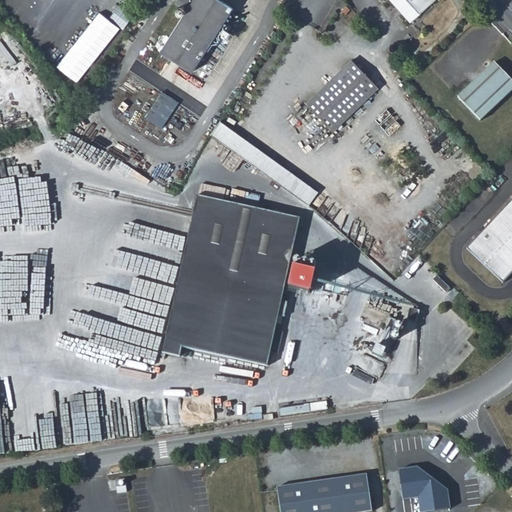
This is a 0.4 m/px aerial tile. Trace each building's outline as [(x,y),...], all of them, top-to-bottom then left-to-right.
[(220,0),(197,0),(177,33),(207,52),(234,9),(220,0)] [(400,0),(388,0),(403,18),(411,12),(400,0)] [(400,0),(411,12),(424,0),(400,0)] [(102,12),(60,67),(81,83),(122,27),(102,12)] [(194,74),(207,52),(177,33),(164,55),(194,74)] [(506,87),(511,82),(511,77),(493,55),(486,62),(506,87)] [(350,61),(306,103),(332,131),(376,88),(350,61)] [(466,78),(486,103),(506,87),(486,62),(466,78)] [(486,103),(466,78),(454,88),(475,113),(486,103)] [(168,128),(181,100),(162,91),(149,119),(168,128)] [(219,117),(210,131),(260,170),(305,204),(315,191),(219,117)] [(181,345),(265,363),(277,313),(282,315),(286,297),(280,296),(298,216),(196,193),(162,351),(179,354),(181,345)] [(511,201),(469,248),(506,282),(511,275),(511,201)] [(286,286),(307,291),(312,269),(291,264),(286,286)] [(107,315),(101,332),(145,346),(148,336),(143,335),(145,329),(155,332),(155,331),(160,332),(165,317),(103,297),(98,312),(107,315)] [(367,475),(277,488),(280,511),(366,511),(372,511),(367,475)]
